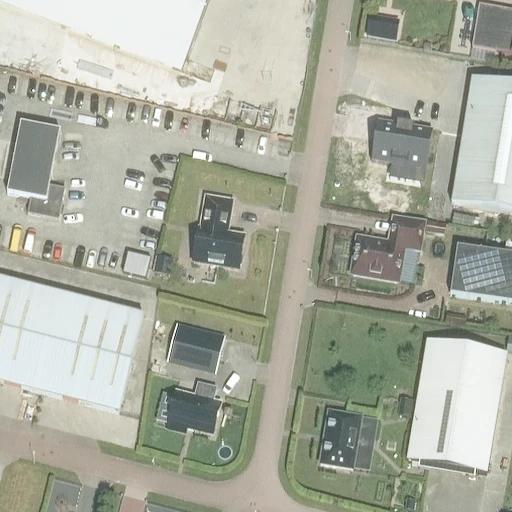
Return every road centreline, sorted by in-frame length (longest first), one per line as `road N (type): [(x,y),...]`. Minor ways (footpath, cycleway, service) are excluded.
road 1 (unclassified): [(251,506),(340,0)]
road 2 (unknown): [(310,169),(191,131),(131,126),(117,140),(96,196)]
road 3 (unclassified): [(0,444),(251,506)]
